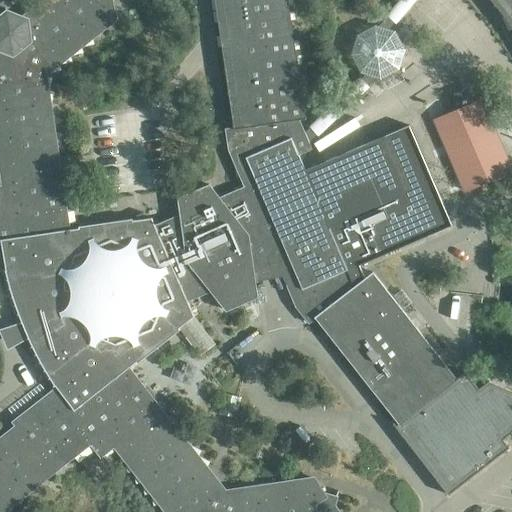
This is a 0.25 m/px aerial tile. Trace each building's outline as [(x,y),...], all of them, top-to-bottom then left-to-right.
[(0,266),(5,266),(12,295),(16,305),(21,321),(14,324),(21,341),(29,339),(41,361),(45,370),(50,378),(57,387),(15,421),(20,429),(14,434),(1,438),(2,443),(0,443),(0,508),(0,509),(4,510),(11,499),(15,502),(22,491),(26,493),(33,481),(38,483),(45,472),(50,467),(54,471),(91,441),(101,454),(114,444),(122,454),(126,452),(131,457),(135,471),(139,470),(143,483),(147,482),(153,493),(158,492),(161,505),(167,503),(169,511),(335,511),(337,511),(339,509),(336,505),(337,499),(336,498),(326,495),(315,480),(315,479),(304,486),(300,482),(290,488),(287,483),(277,489),(274,485),(263,491),(260,487),(249,493),(245,489),(234,496),(215,485),(218,480),(206,474),(209,469),(197,463),(200,458),(189,452),(190,447),(180,442),(183,437),(170,430),(165,423),(169,420),(161,410),(129,369),(137,363),(178,328),(193,315),(187,301),(210,292),(226,310),(251,299),(257,297),(253,273),(258,271),(271,265),(278,263),(296,306),(309,322),(317,316),(340,345),(346,354),(399,422),(395,425),(393,422),(392,423),(447,495),(508,447),(507,446),(507,447),(502,440),(507,436),(508,438),(509,437),(507,434),(510,433),(511,435),(511,434),(511,433),(510,431),(511,429),(511,391),(489,381),(479,388),(466,372),(466,371),(456,379),(372,272),(364,278),(359,265),(428,235),(429,235),(452,225),(409,125),(385,135),(386,135),(305,170),(299,155),(298,155),(297,153),(308,142),(304,133),(304,132),(303,128),(299,120),(305,119),(288,0),(214,0),(232,128),(228,129),(226,129),(227,130),(229,150),(228,150),(244,187),(220,197),(209,185),(178,199),(181,214),(155,225),(152,218),(135,220),(133,221),(80,229),(69,231),(67,218),(59,169),(59,165),(54,165),(54,161),(53,153),(57,144),(51,142),(54,131),(49,129),(52,117),(47,115),(50,102),(44,101),(47,90),(43,88),(48,67),(60,62),(59,59),(72,54),(71,51),(82,46),(82,41),(93,38),(93,33),(105,28),(103,23),(115,19),(115,17),(111,0),(52,0),(51,2),(47,0),(40,10),(35,8),(30,18),(12,11),(7,9),(4,12),(0,14),(0,135),(0,136),(0,145),(2,149),(0,150),(0,157),(3,162),(4,174),(0,174),(0,177),(2,189),(0,189),(0,266)] [(511,0),(489,0),(497,8),(511,28),(511,0)] [(394,32),(376,27),(375,27),(357,35),(351,54),(361,72),(365,74),(377,77),(380,78),(397,68),(403,49),(394,32)] [(511,170),(491,116),(442,135),(465,194),(511,175),(511,170)] [(21,341),(14,324),(9,326),(0,329),(7,347),(16,343),(21,341)]
